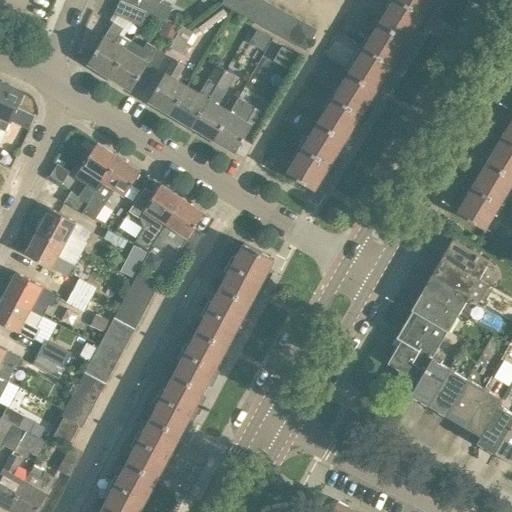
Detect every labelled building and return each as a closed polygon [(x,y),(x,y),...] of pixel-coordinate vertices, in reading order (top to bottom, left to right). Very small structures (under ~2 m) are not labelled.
[(160,0),(119,0),(119,1),(145,12),(166,22),(172,9),(160,3),(160,0)] [(224,0),(221,6),(231,12),(237,0),(224,0)] [(237,0),(231,12),(242,18),(251,0),(237,0)] [(251,0),(242,18),(252,24),(264,3),(258,0),(251,0)] [(407,41),(432,0),(393,0),(379,23),(407,41)] [(139,26),(145,12),(119,1),(113,14),(139,26)] [(252,24),(263,29),(275,9),(264,3),(252,24)] [(197,35),(226,15),(221,6),(190,28),(194,34),(196,36),(197,35)] [(263,29),(274,35),(285,14),(275,9),(263,29)] [(274,35),(284,41),(296,20),(285,14),(274,35)] [(284,41),(295,47),(306,26),(296,20),(284,41)] [(178,28),(166,22),(161,34),(172,40),(178,28)] [(376,91),(407,41),(379,23),(348,74),(376,91)] [(131,42),(119,35),(122,30),(113,24),(105,38),(103,37),(87,65),(109,78),(131,42)] [(305,53),(317,32),(306,26),(295,47),(305,53)] [(187,43),(193,33),(181,28),(168,48),(180,55),(181,52),(186,55),(191,46),(187,43)] [(109,78),(131,92),(148,65),(146,64),(155,50),(146,45),(143,49),(131,42),(109,78)] [(148,102),(171,116),(186,89),(174,82),(183,66),(174,61),(165,76),(164,75),(148,102)] [(198,96),(186,89),(171,116),(183,123),(181,125),(186,128),(188,126),(192,129),(207,102),(217,86),(225,71),(215,65),(207,79),(198,96)] [(225,71),(217,86),(226,91),(235,77),(225,71)] [(345,141),(376,91),(348,74),(317,124),(345,141)] [(0,129),(6,132),(17,106),(20,107),(25,96),(22,95),(23,93),(0,82),(0,129)] [(229,114),(207,102),(192,129),(195,131),(193,133),(199,136),(200,134),(213,141),(229,114)] [(213,141),(235,154),(251,127),(250,127),(259,112),(250,107),(241,122),(229,114),(213,141)] [(511,119),(486,163),(511,178),(511,119)] [(314,191),(345,141),(317,124),(286,174),(314,191)] [(80,168),(101,182),(117,158),(96,144),(80,168)] [(101,182),(94,193),(81,213),(94,221),(114,191),(123,197),(139,171),(117,158),(101,182)] [(511,184),(511,178),(486,163),(456,214),(479,227),(484,230),(511,184)] [(94,193),(85,186),(78,197),(70,192),(64,202),(80,214),(81,213),(94,193)] [(181,200),(160,186),(154,195),(139,219),(143,229),(134,242),(147,251),(181,200)] [(190,257),(204,235),(194,228),(203,214),(181,200),(147,251),(149,253),(153,247),(161,252),(166,243),(179,251),(180,250),(190,257)] [(37,232),(78,253),(85,241),(90,232),(74,224),(75,222),(49,210),(37,232)] [(66,275),(72,265),(78,253),(37,232),(25,255),(50,269),(51,267),(66,275)] [(489,262),(479,257),(451,241),(441,258),(479,280),(489,262)] [(139,264),(146,251),(134,244),(127,258),(139,264)] [(274,260),(243,244),(220,288),(250,304),(274,260)] [(441,258),(432,274),(469,296),(479,280),(441,258)] [(152,295),(158,284),(138,272),(132,283),(152,295)] [(4,296),(42,317),(49,305),(51,306),(56,296),(41,288),(41,287),(16,274),(4,296)] [(458,314),(469,296),(432,274),(422,293),(458,314)] [(91,301),(97,289),(79,279),(72,291),(91,301)] [(146,306),(152,295),(132,283),(126,294),(146,306)] [(250,304),(220,288),(196,331),(227,348),(250,304)] [(84,314),(91,301),(72,291),(65,304),(84,314)] [(448,331),(458,314),(422,293),(411,311),(416,314),(436,325),(448,331)] [(140,317),(146,306),(126,294),(120,305),(140,317)] [(36,328),(42,317),(4,296),(0,303),(0,324),(17,333),(18,331),(33,339),(38,330),(36,328)] [(134,328),(140,317),(120,305),(114,316),(134,328)] [(109,320),(95,314),(90,326),(104,332),(109,320)] [(418,383),(432,359),(448,331),(436,325),(416,314),(387,364),(418,383)] [(129,339),(134,328),(114,316),(108,327),(129,339)] [(123,350),(129,339),(108,327),(103,338),(123,350)] [(227,348),(196,331),(173,375),(204,392),(227,348)] [(117,361),(123,350),(103,338),(97,349),(117,361)] [(71,353),(44,339),(37,355),(63,368),(71,353)] [(21,357),(7,350),(0,346),(0,375),(8,380),(21,357)] [(111,372),(117,361),(97,349),(91,360),(111,372)] [(58,379),(63,368),(37,355),(32,365),(58,379)] [(428,406),(450,370),(432,359),(418,383),(410,396),(428,406)] [(105,383),(111,372),(91,360),(85,371),(105,383)] [(428,406),(445,416),(467,380),(450,370),(428,406)] [(99,394),(105,383),(85,371),(79,382),(99,394)] [(2,392),(8,380),(0,375),(0,398),(3,392),(2,392)] [(173,375),(149,419),(180,436),(190,417),(204,392),(173,375)] [(462,426),(484,389),(467,380),(445,416),(462,426)] [(93,405),(99,394),(79,382),(73,393),(93,405)] [(502,400),(484,389),(462,426),(480,436),(481,435),(498,407),(502,400)] [(88,416),(93,405),(73,393),(67,404),(88,416)] [(67,404),(60,415),(63,417),(82,427),(88,416),(67,404)] [(1,418),(13,424),(19,427),(24,417),(7,407),(1,418)] [(494,453),(511,422),(511,414),(498,407),(481,435),(480,436),(476,443),(494,453)] [(59,417),(64,420),(55,437),(68,444),(77,427),(81,429),(82,427),(63,417),(60,415),(59,417)] [(0,447),(1,445),(13,424),(1,418),(0,419),(0,447)] [(180,436),(149,419),(125,462),(157,479),(180,436)] [(511,422),(494,453),(511,464),(511,461),(511,422)] [(26,431),(19,427),(13,424),(1,445),(14,452),(26,431)] [(57,471),(68,478),(82,454),(70,447),(57,471)] [(13,474),(21,460),(9,454),(0,471),(0,505),(8,510),(25,480),(13,474)] [(102,506),(113,511),(138,511),(157,479),(125,462),(102,506)] [(36,511),(55,478),(44,473),(41,478),(30,472),(25,480),(8,510),(11,511),(36,511)] [(356,511),(336,502),(331,511),(356,511)]
